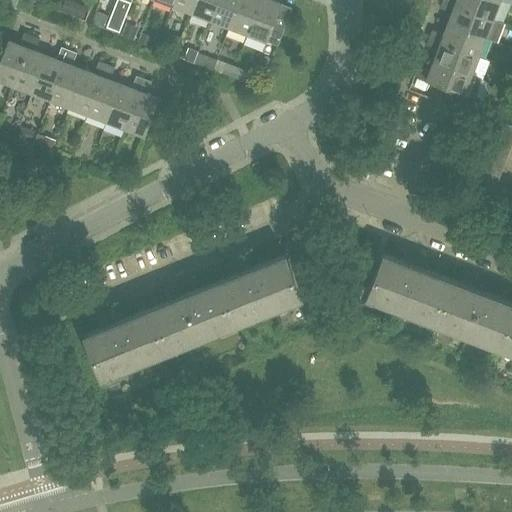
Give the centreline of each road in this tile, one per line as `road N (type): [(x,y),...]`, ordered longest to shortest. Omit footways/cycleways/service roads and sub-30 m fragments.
road 1 (primary): [(511,480),(309,474),(156,488),(46,510)]
road 2 (residential): [(0,271),(288,121)]
road 3 (residential): [(75,308),(293,219),(328,185)]
road 4 (residential): [(489,247),(328,185)]
road 5 (residential): [(39,482),(0,336)]
road 6 (residential): [(288,121),(325,96),(339,73),(343,0)]
